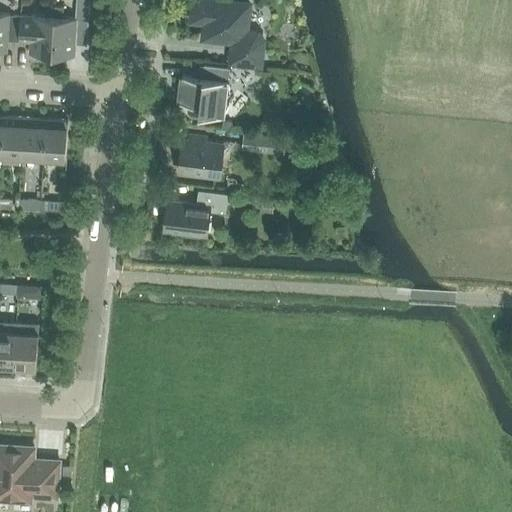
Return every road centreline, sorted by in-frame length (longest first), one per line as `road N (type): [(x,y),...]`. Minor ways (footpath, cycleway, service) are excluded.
road 1 (residential): [(120,94),(83,396),(60,411),(0,407)]
road 2 (residential): [(0,85),(120,94)]
